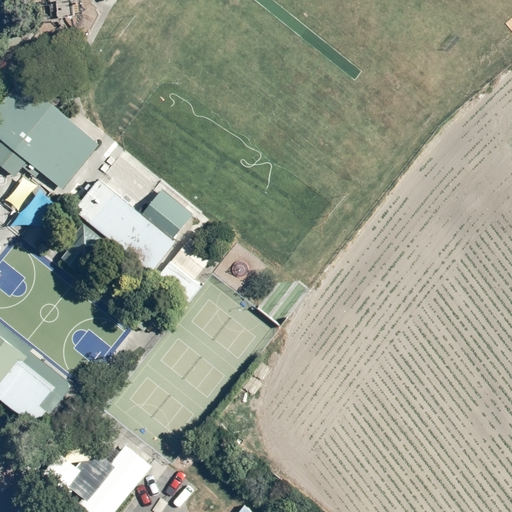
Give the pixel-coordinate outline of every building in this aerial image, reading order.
[(0,165),(13,175),(20,166),(35,177),(40,170),(61,187),(94,144),(13,81),(0,98),(0,138),(9,146),(0,158),(0,165)] [(102,232),(149,269),(172,240),(170,238),(171,237),(138,211),(96,178),(72,208),(86,219),(70,239),(86,251),(102,232)] [(138,211),(171,237),(191,212),(158,185),(138,211)] [(212,255),(189,237),(156,277),(187,302),(201,284),(194,278),(212,255)] [(66,381),(0,326),(0,398),(37,428),(66,381)] [(111,511),(151,464),(126,443),(113,459),(95,444),(61,487),(91,511),(111,511)] [(256,511),(243,502),(235,511),(256,511)]
